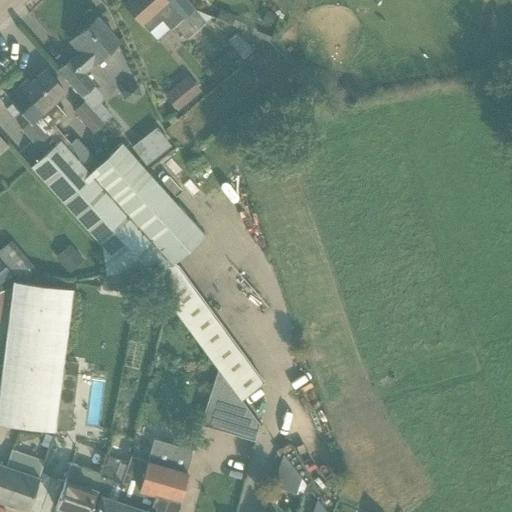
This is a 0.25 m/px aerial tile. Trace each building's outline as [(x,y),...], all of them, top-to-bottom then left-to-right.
[(211,16),(192,9),(184,0),(128,0),(123,5),(142,26),(147,32),(161,21),(169,30),(173,26),(185,40),(205,23),(211,16)] [(240,23),(244,14),(243,14),(235,16),(219,10),(215,19),(242,30),(244,25),(240,23)] [(266,11),(259,22),(268,27),(275,16),(266,11)] [(58,70),(71,85),(88,103),(95,98),(87,89),(92,85),(82,74),(117,42),(96,19),(73,39),(82,50),(71,60),(70,59),(58,70)] [(253,36),(269,42),(271,38),(255,31),(253,36)] [(7,98),(29,122),(43,137),(51,130),(50,128),(65,116),(53,103),(64,93),(44,71),(22,90),(20,87),(7,98)] [(186,77),(163,96),(174,109),(197,90),(186,77)] [(318,92),(307,82),(294,96),(303,105),(318,92)] [(139,96),(137,87),(128,84),(121,90),(123,99),(132,102),(139,96)] [(72,112),(92,134),(103,124),(84,102),(72,112)] [(43,137),(29,122),(19,132),(41,156),(29,167),(101,246),(105,275),(141,269),(170,265),(204,235),(121,143),(89,172),(51,130),(43,137)] [(155,129),(130,148),(145,165),(147,163),(163,149),(169,144),(155,129)] [(205,165),(201,157),(188,163),(191,170),(192,172),(205,165)] [(11,240),(0,249),(0,259),(19,281),(35,269),(11,240)] [(71,273),(83,262),(68,246),(56,257),(71,273)] [(0,287),(12,276),(0,262),(0,287)] [(170,265),(141,269),(218,370),(228,384),(237,399),(239,400),(264,382),(177,266),(173,267),(170,265)] [(0,423),(54,431),(54,429),(57,402),(72,291),(12,283),(2,366),(0,365),(0,423)] [(218,370),(199,424),(213,429),(228,384),(218,370)] [(228,384),(213,429),(226,433),(237,399),(228,384)] [(247,413),(239,400),(237,399),(226,433),(239,437),(247,413)] [(57,402),(54,429),(70,430),(74,404),(57,402)] [(239,437),(252,442),(257,426),(247,413),(239,437)] [(120,484),(119,486),(114,501),(122,503),(118,511),(175,511),(179,502),(187,473),(185,473),(191,454),(154,444),(149,463),(146,462),(142,476),(125,470),(120,484)] [(0,464),(0,501),(27,511),(39,478),(38,478),(44,461),(11,450),(5,466),(0,464)] [(99,496),(94,511),(118,511),(122,503),(114,501),(119,486),(112,483),(112,482),(112,481),(119,460),(108,456),(101,478),(100,477),(96,490),(94,494),(99,496)] [(300,479),(282,456),(271,485),(294,494),(295,492),(301,494),(306,484),(300,479)] [(64,479),(61,489),(54,508),(67,511),(88,511),(94,494),(96,490),(77,484),(83,468),(70,463),(64,479)] [(268,489),(264,499),(274,503),(278,492),(268,489)] [(325,511),(317,501),(312,511),(325,511)]
